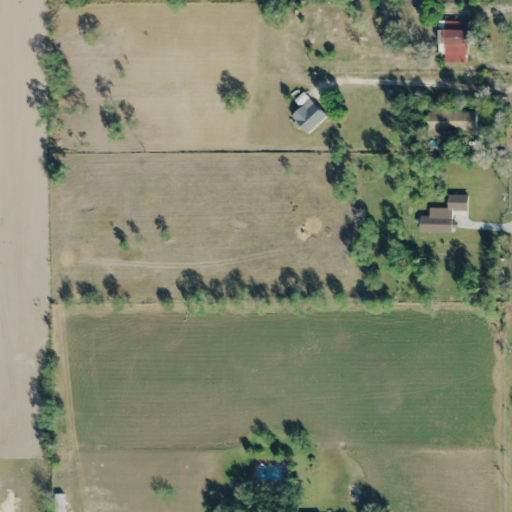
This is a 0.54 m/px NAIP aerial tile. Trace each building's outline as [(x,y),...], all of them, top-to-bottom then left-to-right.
[(328,33),(335,33),(335,50),(354,50),(354,19),(328,19),(328,33)] [(443,63),(468,63),(468,25),(447,25),(447,28),(438,28),(438,43),(443,43),(443,63)] [(291,116),(307,133),(325,115),(302,92),(295,99),(301,106),(291,116)] [(474,112),(425,112),(425,133),(474,133),(474,112)] [(452,210),(466,210),(467,194),(447,194),(447,208),(429,208),(428,233),(451,234),(452,210)] [(51,511),(62,511),(63,494),(52,494),(51,511)]
